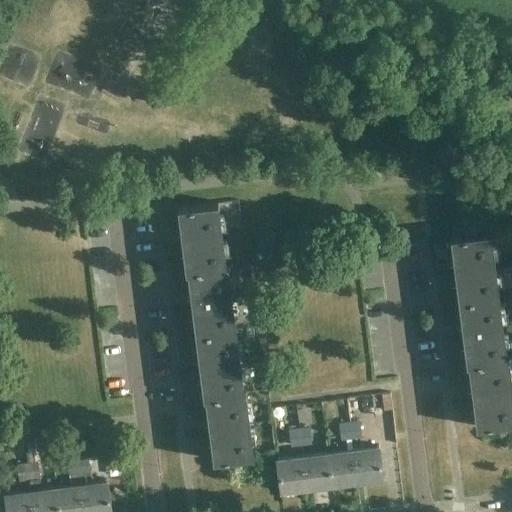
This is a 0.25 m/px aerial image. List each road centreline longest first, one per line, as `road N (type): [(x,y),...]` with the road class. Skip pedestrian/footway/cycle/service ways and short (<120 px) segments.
road 1 (residential): [(155,511),(120,215)]
road 2 (residential): [(429,511),(393,244)]
